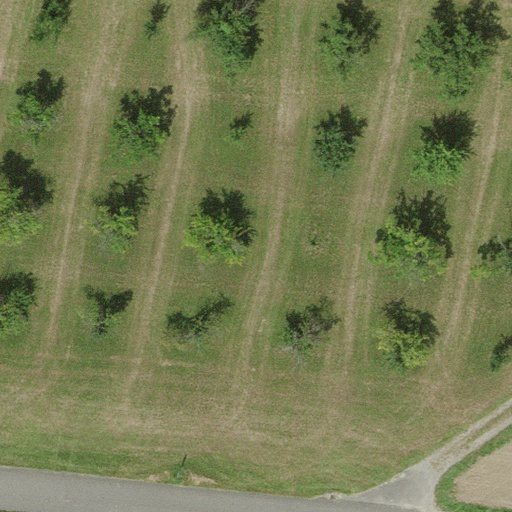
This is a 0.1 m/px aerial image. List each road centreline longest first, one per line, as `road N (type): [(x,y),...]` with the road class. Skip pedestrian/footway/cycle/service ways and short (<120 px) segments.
road 1 (tertiary): [(195,511),(0,492)]
road 2 (track): [(511,417),(372,511)]
